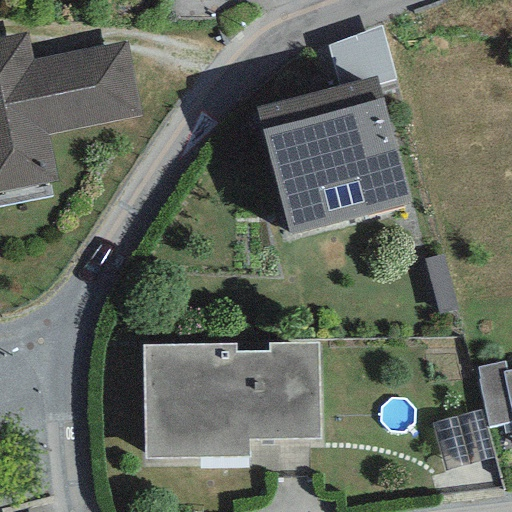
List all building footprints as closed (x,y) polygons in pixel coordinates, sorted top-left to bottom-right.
[(327,47),(339,86),(375,76),(377,84),(395,80),(379,27),(327,47)] [(28,34),(0,39),(0,192),(57,182),(47,134),(139,115),(125,41),(33,59),(28,34)] [(255,108),(261,131),(381,100),(377,84),(375,76),(339,86),(255,108)] [(381,100),(261,131),(289,235),(410,203),(381,100)] [(236,344),(142,346),(144,460),(248,458),(248,440),(319,438),(317,343),(268,344),(268,351),(236,352),(236,344)] [(504,363),(475,368),(487,428),(511,422),(511,368),(506,370),(504,363)]
